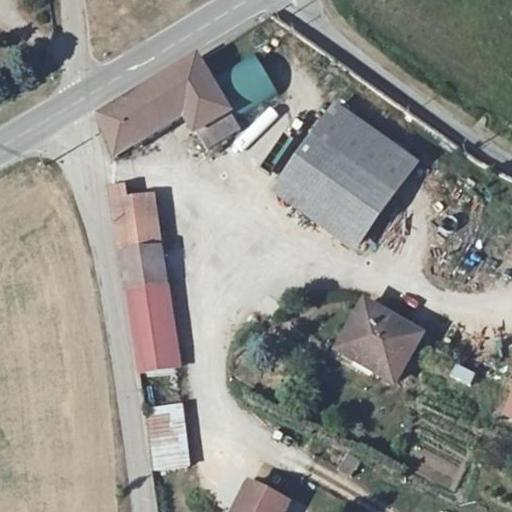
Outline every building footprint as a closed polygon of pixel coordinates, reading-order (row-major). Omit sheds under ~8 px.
[(234,108),(274,93),(260,57),(220,72),(234,108)] [(198,137),(199,136),(208,151),(241,131),(199,60),(101,120),(117,161),(187,118),(198,137)] [(336,109),(314,140),(396,198),(418,166),(336,109)] [(255,115),(245,138),(267,148),(277,124),(255,115)] [(365,242),(396,198),(314,140),(283,184),(365,242)] [(111,191),(125,292),(167,287),(161,249),(157,249),(154,224),(132,227),(129,201),(126,201),(125,189),(111,191)] [(167,287),(125,292),(130,324),(171,318),(167,287)] [(366,305),(343,345),(379,367),(376,374),(395,385),(422,338),(366,305)] [(171,318),(130,324),(133,343),(174,337),(171,318)] [(174,337),(133,343),(136,361),(176,354),(174,337)] [(379,367),(343,345),(339,352),(376,374),(379,367)] [(455,364),(449,376),(470,385),(475,373),(455,364)] [(181,409),(144,413),(152,473),(189,469),(181,409)] [(288,511),(291,507),(249,485),(234,511),(288,511)]
